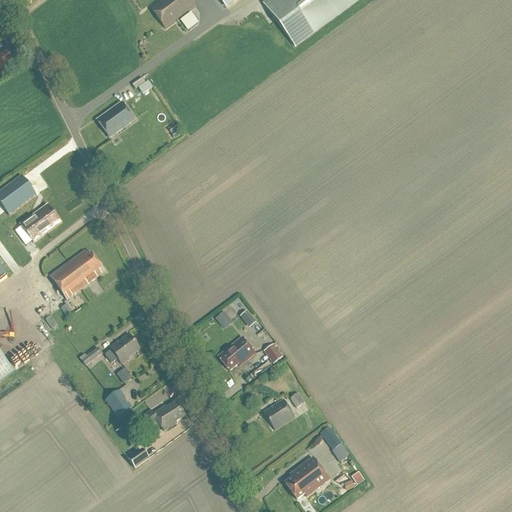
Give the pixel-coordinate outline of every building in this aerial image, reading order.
[(194,6),(189,0),(164,0),(150,11),(164,29),(194,6)] [(236,0),(219,0),(226,8),(236,0)] [(294,48),(359,0),(272,0),(264,6),(294,48)] [(179,21),(187,32),(198,24),(190,13),(179,21)] [(0,72),(12,64),(10,62),(12,60),(7,52),(0,57),(0,72)] [(147,83),(139,90),(142,94),(151,88),(147,83)] [(121,103),(120,104),(96,120),(108,138),(109,139),(134,121),(121,103)] [(174,127),(169,130),(174,140),(180,136),(174,127)] [(0,205),(9,217),(36,197),(21,177),(0,192),(0,205)] [(34,245),(61,225),(48,206),(20,226),(34,245)] [(99,271),(102,269),(91,254),(88,257),(85,252),(49,278),(67,302),(102,276),(99,271)] [(66,306),(61,310),(68,320),(73,316),(66,306)] [(223,314),(215,321),(220,327),(228,320),(223,314)] [(248,324),(251,328),(255,324),(258,321),(256,318),(248,324)] [(128,360),(139,351),(128,336),(109,349),(111,352),(104,357),(111,365),(118,360),(122,366),(129,361),(128,360)] [(240,368),(254,356),(241,339),(218,359),(229,373),(238,366),(240,368)] [(273,346),(264,354),(273,366),(283,359),(273,346)] [(86,368),(102,356),(96,347),(86,354),(88,357),(86,358),(85,356),(79,360),(86,368)] [(0,386),(14,376),(9,369),(0,356),(0,386)] [(120,380),(124,386),(132,381),(127,375),(120,380)] [(74,389),(78,394),(82,391),(78,386),(74,389)] [(117,419),(131,409),(119,392),(105,402),(111,410),(117,419)] [(290,401),(297,411),(305,405),(299,395),(290,401)] [(295,419),(283,402),(263,415),(274,432),(295,419)] [(185,418),(176,404),(166,410),(165,409),(153,417),(151,413),(140,421),(148,431),(158,425),(164,434),(176,425),(175,424),(185,418)] [(117,419),(111,410),(107,413),(107,414),(102,418),(106,424),(104,426),(106,430),(119,421),(117,419)] [(320,436),(333,452),(342,446),(329,429),(320,436)] [(135,471),(149,460),(142,450),(128,461),(135,471)] [(312,460),(290,476),(292,479),(284,485),(296,502),(305,496),(307,499),(329,482),(312,460)] [(358,475),(351,479),(357,488),(364,483),(358,475)] [(349,492),(354,490),(352,483),(346,485),(349,492)]
